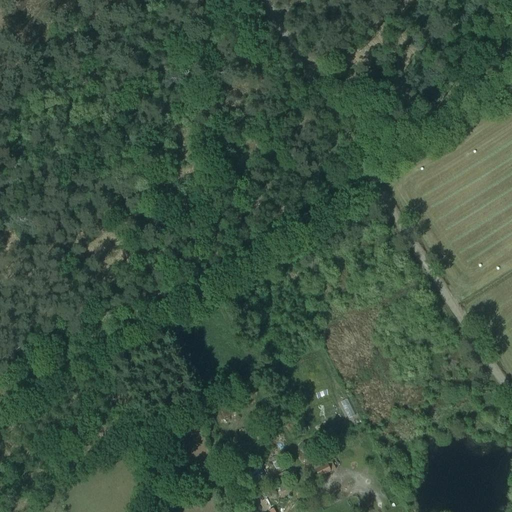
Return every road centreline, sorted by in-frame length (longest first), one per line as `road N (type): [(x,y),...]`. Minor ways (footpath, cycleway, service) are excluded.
road 1 (track): [(0,402),(86,359),(511,87)]
road 2 (track): [(511,397),(256,0)]
